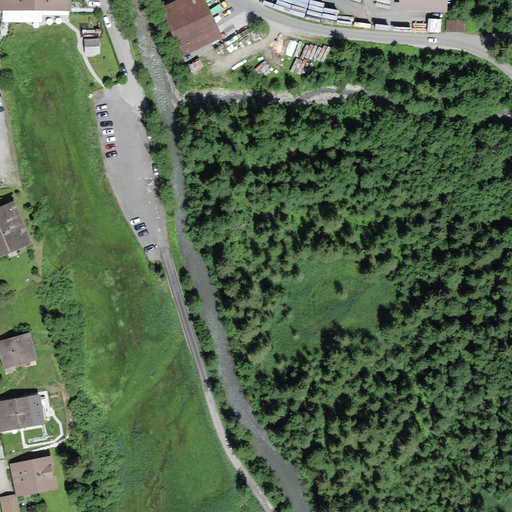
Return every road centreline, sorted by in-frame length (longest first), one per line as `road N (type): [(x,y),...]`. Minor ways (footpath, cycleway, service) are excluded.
road 1 (unclassified): [(104,0),(221,435),(272,511)]
road 2 (unclassified): [(474,44),(307,27),(238,0)]
